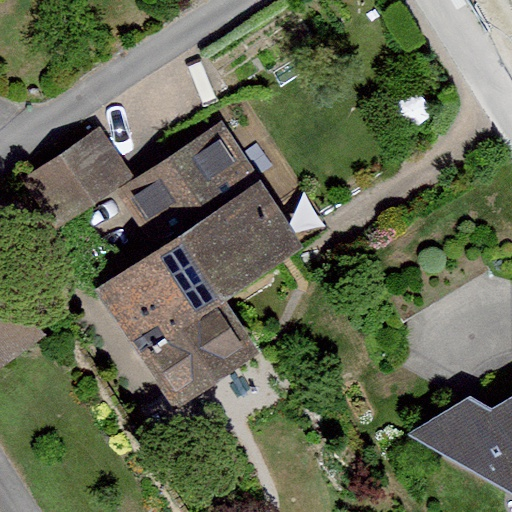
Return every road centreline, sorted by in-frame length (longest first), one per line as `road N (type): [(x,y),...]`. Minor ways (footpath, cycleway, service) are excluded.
road 1 (residential): [(0,175),(243,0)]
road 2 (residential): [(429,0),(511,114)]
